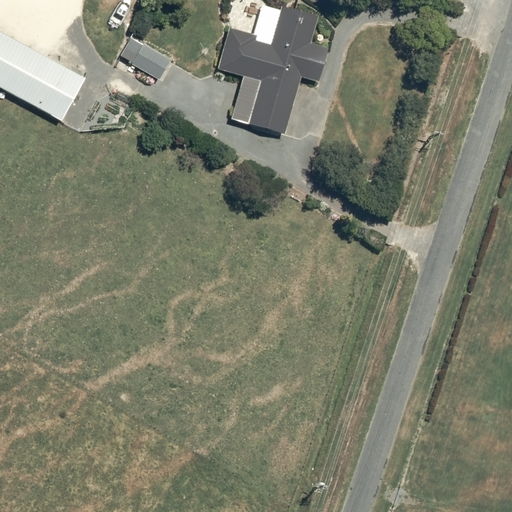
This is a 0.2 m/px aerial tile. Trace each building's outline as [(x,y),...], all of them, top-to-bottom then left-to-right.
[(259,0),(251,30),(208,18),(197,61),(223,68),(210,113),(266,128),(282,69),(300,74),(309,41),(291,36),(299,7),(274,0),(259,0)] [(33,51),(0,32),(0,91),(43,114),(67,69),(33,51)] [(153,52),(123,35),(111,56),(140,73),(153,52)] [(49,124),(30,114),(19,134),(37,145),(49,124)] [(92,149),(92,173),(112,173),(112,162),(137,163),(137,149),(92,149)]
